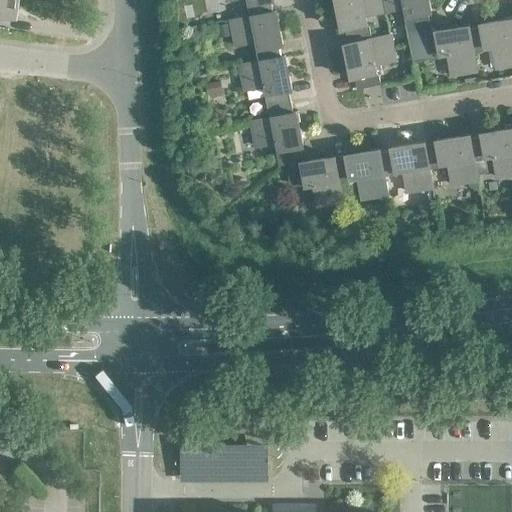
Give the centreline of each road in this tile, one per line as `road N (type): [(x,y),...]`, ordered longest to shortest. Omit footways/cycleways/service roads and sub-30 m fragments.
road 1 (secondary): [(149,365),(402,346),(511,327)]
road 2 (secondary): [(511,303),(390,320),(150,327)]
road 3 (residential): [(511,96),(351,122),(325,109),(303,0)]
road 4 (tertiary): [(134,247),(124,75)]
road 5 (unclassified): [(124,75),(0,59)]
road 6 (secondary): [(123,327),(0,323)]
road 7 (secondary): [(0,363),(123,365)]
